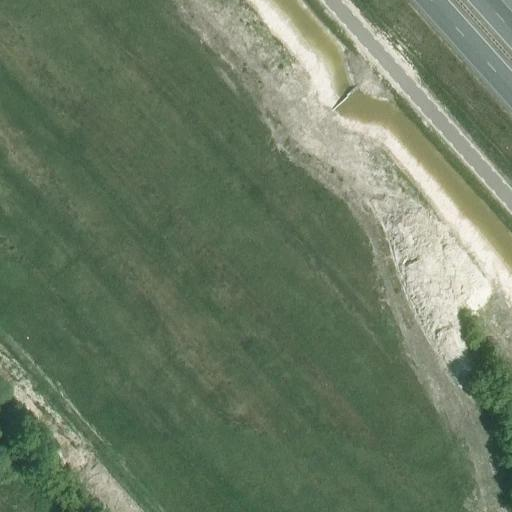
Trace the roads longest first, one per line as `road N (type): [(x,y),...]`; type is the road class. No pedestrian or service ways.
road 1 (unclassified): [(511,203),(331,0)]
road 2 (trunk): [(427,0),(511,93)]
